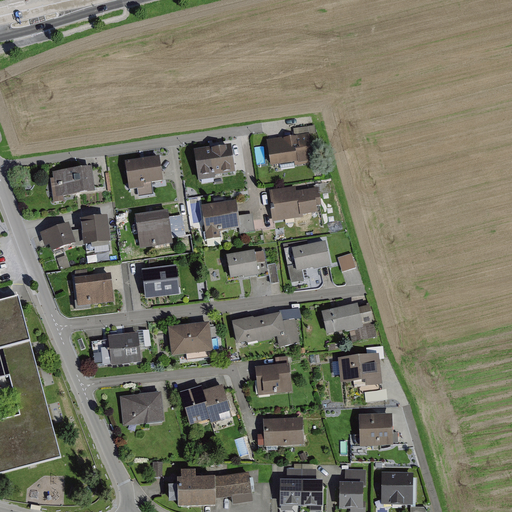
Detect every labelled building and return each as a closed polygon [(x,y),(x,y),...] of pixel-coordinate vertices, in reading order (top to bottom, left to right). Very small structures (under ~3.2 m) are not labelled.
[(307,139),(264,142),(266,168),(309,165),(307,139)] [(226,149),(192,152),(194,180),(228,177),(226,149)] [(155,159),(121,164),(125,191),(135,190),(136,198),(153,195),(151,183),(158,182),(155,159)] [(86,170),(48,174),(51,198),(89,194),(86,170)] [(295,190),(269,193),(273,223),(297,221),(296,215),(314,213),(313,206),(319,205),(317,191),(295,194),(295,190)] [(236,202),(202,207),(207,241),(221,239),(220,233),(241,229),(236,202)] [(161,214),(132,218),(137,251),(165,247),(161,214)] [(84,248),(111,244),(108,218),(81,221),(84,248)] [(65,226),(36,234),(40,245),(43,244),(45,253),(71,245),(65,226)] [(324,246),(288,251),(292,274),(328,269),(324,246)] [(252,253),(222,258),(226,283),(252,278),(250,266),(261,265),(259,255),(253,256),(252,253)] [(338,259),(342,273),(356,269),(352,255),(338,259)] [(177,267),(142,272),(146,301),(181,297),(177,267)] [(105,276),(70,279),(72,305),(107,302),(105,276)] [(0,304),(0,476),(62,460),(19,299),(0,304)] [(353,307),(317,315),(322,339),(358,332),(357,329),(368,327),(364,310),(354,312),(353,307)] [(275,315),(230,325),(235,349),(275,340),(278,349),(299,345),(293,320),(277,323),(275,315)] [(207,326),(166,330),(168,357),(209,353),(207,326)] [(134,336),(104,338),(106,364),(136,362),(134,336)] [(376,358),(335,359),(336,383),(357,383),(357,387),(377,387),(376,358)] [(287,367),(251,369),(253,395),(289,393),(287,367)] [(203,393),(208,408),(206,409),(206,412),(210,422),(211,426),(233,420),(231,414),(228,405),(223,387),(203,393)] [(206,409),(208,408),(203,393),(202,388),(180,395),(186,413),(191,428),(194,427),(202,424),(210,422),(206,412),(206,409)] [(367,402),(389,401),(388,391),(367,392),(367,402)] [(159,394),(117,398),(120,427),(161,423),(159,394)] [(387,416),(354,418),(356,449),(389,447),(387,416)] [(300,421),(261,421),(261,447),(300,446),(300,421)] [(342,485),(334,485),(332,509),(359,510),(362,472),(343,471),(342,485)] [(178,480),(171,481),(173,509),(213,505),(212,498),(233,496),(233,501),(252,499),(250,473),(211,476),(192,478),(192,472),(177,473),(178,480)] [(382,474),(382,506),(413,507),(414,475),(382,474)] [(280,509),(302,509),(302,482),(280,482),(280,509)] [(323,483),(302,482),(302,509),(323,509),(323,483)]
